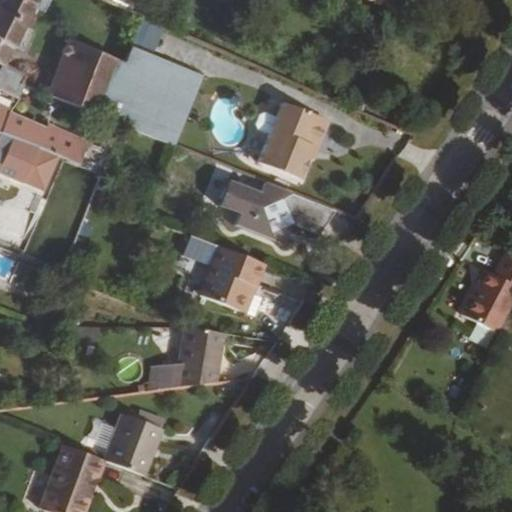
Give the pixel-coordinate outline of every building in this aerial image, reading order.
[(36,3),(38,0),(0,0),(0,73),(16,41),(23,44),(34,20),(29,17),(36,3)] [(86,0),(85,3),(103,10),(107,0),(86,0)] [(340,0),(371,13),(376,0),(340,0)] [(122,74),(82,57),(67,49),(48,91),(37,86),(31,98),(59,110),(98,128),(107,108),(109,101),(122,74)] [(199,88),(130,57),(122,74),(109,101),(107,108),(98,128),(117,134),(173,156),(199,88)] [(22,87),(0,76),(0,98),(16,106),(21,95),(19,93),(22,87)] [(267,145),(256,174),(297,191),(306,169),(310,159),(318,156),(325,138),(322,131),(280,114),(274,129),(267,145)] [(0,115),(0,145),(22,154),(47,164),(55,144),(28,132),(6,123),(8,119),(0,115)] [(256,141),(267,145),(274,129),(263,124),(257,126),(254,135),(256,141)] [(57,140),(30,129),(28,132),(55,144),(57,140)] [(0,173),(21,184),(18,193),(31,199),(47,164),(22,154),(0,145),(0,173)] [(310,159),(306,169),(311,172),(315,161),(318,156),(310,159)] [(327,222),(330,221),(260,192),(256,204),(223,191),(214,214),(235,223),(230,235),(279,254),(282,247),(272,231),(263,235),(255,213),(275,206),(286,230),(314,243),(327,222)] [(252,296),(260,274),(215,256),(196,305),(234,320),(245,294),(252,296)] [(497,341),(511,314),(511,311),(511,262),(504,259),(493,282),(483,278),(460,322),(497,341)] [(234,320),(241,323),(252,296),(245,294),(234,320)] [(64,335),(65,348),(95,347),(95,334),(64,335)] [(211,395),(220,342),(182,335),(175,372),(154,378),(153,403),(170,400),(211,395)] [(153,403),(154,378),(149,380),(143,404),(153,403)] [(437,407),(449,416),(466,392),(454,383),(437,407)] [(128,431),(152,440),(155,431),(132,422),(128,431)] [(112,425),(95,472),(137,487),(154,441),(112,425)] [(84,489),(89,491),(95,472),(55,458),(34,511),(80,511),(83,504),(80,502),(84,489)]
